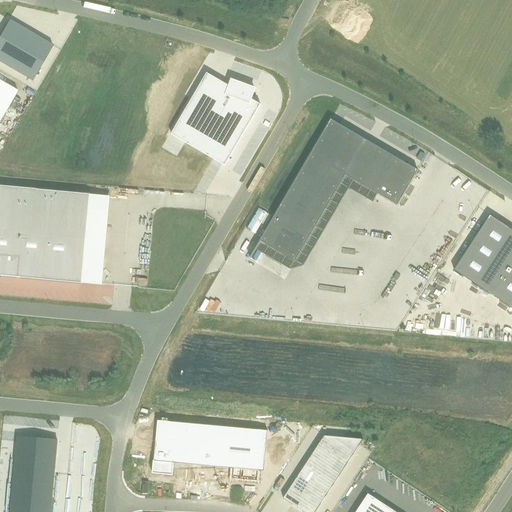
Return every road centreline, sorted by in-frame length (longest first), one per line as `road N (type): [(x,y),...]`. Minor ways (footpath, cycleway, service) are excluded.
road 1 (unclassified): [(307,76),(168,321)]
road 2 (unclassified): [(279,64),(49,0)]
road 3 (unclassified): [(511,193),(307,76)]
road 4 (unclassified): [(168,321),(0,306)]
road 5 (unclassified): [(242,511),(112,501)]
road 6 (unclassified): [(0,404),(124,417)]
